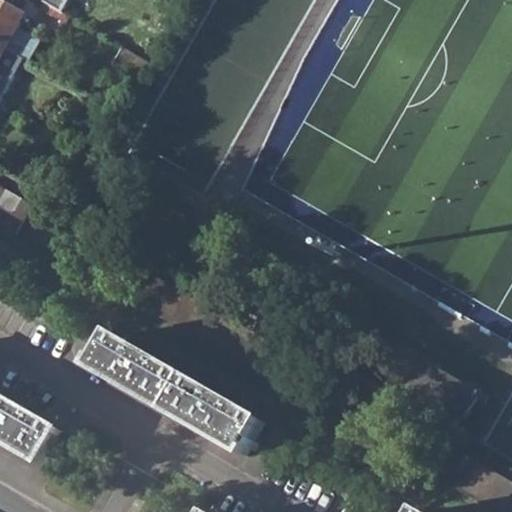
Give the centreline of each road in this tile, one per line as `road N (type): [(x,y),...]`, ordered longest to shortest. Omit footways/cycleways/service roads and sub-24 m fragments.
road 1 (residential): [(0,345),(157,436)]
road 2 (residential): [(157,436),(287,511)]
